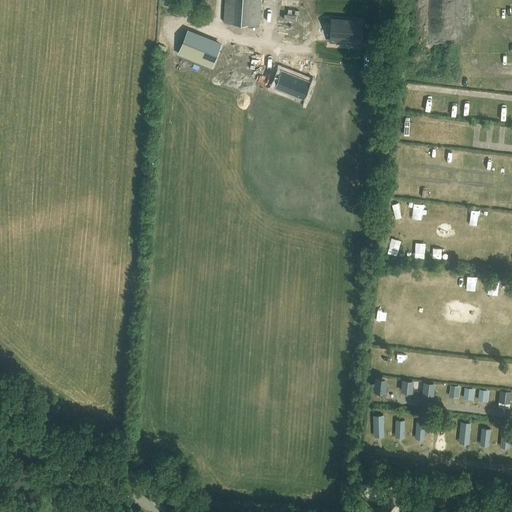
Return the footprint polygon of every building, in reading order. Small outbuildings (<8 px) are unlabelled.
[(224,0),(223,22),(247,24),(246,25),(258,26),(259,0),(224,0)] [(275,38),(300,41),(305,4),(279,1),(275,38)] [(360,37),(360,20),(347,19),(331,19),(331,36),(345,37),(360,37)] [(253,46),(211,42),(210,54),(251,59),(251,60),(260,61),(261,51),(253,50),(253,46)] [(280,74),(273,90),(303,102),(310,86),(280,74)] [(277,212),(278,208),(281,208),(282,200),(270,200),(269,212),(277,212)] [(291,216),(304,217),(305,208),(293,206),(291,216)] [(391,284),(399,281),(394,269),(386,272),(391,284)] [(451,273),(451,288),(460,288),(460,273),(451,273)] [(470,293),(480,295),(482,276),(472,275),(470,293)] [(384,343),(392,334),(386,329),(378,337),(384,343)] [(473,353),(474,338),(467,338),(466,353),(473,353)] [(433,347),(432,339),(424,339),(424,348),(433,347)] [(457,352),(457,341),(447,341),(447,352),(457,352)] [(498,357),(497,349),(487,350),(488,357),(498,357)] [(377,350),(377,361),(389,361),(388,350),(377,350)] [(399,353),(400,363),(409,363),(408,352),(399,353)] [(386,378),(375,377),(374,388),(378,389),(379,386),(385,387),(386,378)] [(412,391),(412,380),(402,379),(401,390),(412,391)] [(433,392),(434,381),(424,380),(423,391),(433,392)] [(459,397),(459,387),(449,386),(448,397),(459,397)] [(474,400),(475,389),(464,388),(463,399),(474,400)] [(488,401),(489,390),(478,389),(478,400),(488,401)] [(509,408),(511,392),(500,391),(498,407),(509,408)] [(384,415),(373,415),(374,436),(385,435),(384,415)] [(405,421),(396,420),(395,436),(404,437),(405,421)] [(425,422),(416,422),(415,438),(424,438),(425,422)] [(472,424),(461,422),(459,442),(469,444),(472,424)] [(492,429),(482,428),(480,445),(490,446),(492,429)] [(511,434),(511,430),(502,430),(500,447),(510,448),(511,434)] [(380,484),(365,499),(373,507),(389,492),(380,484)] [(434,504),(450,500),(446,485),(430,489),(434,504)] [(397,511),(403,506),(391,496),(382,506),(383,507),(378,511),(397,511)] [(473,511),(487,511),(490,511),(484,496),(469,503),(473,511)]
